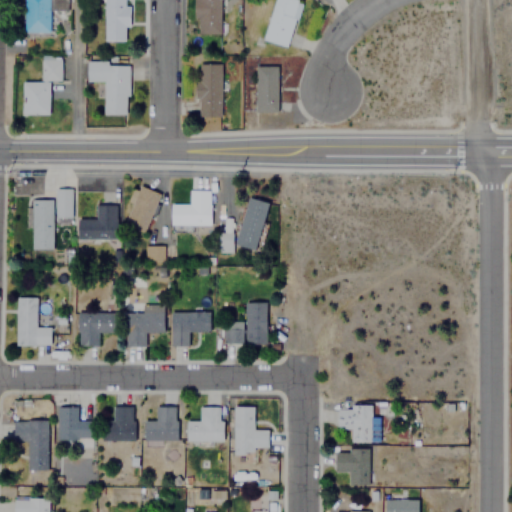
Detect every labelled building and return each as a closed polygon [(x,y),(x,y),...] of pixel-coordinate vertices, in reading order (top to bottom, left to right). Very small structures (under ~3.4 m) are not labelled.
[(49,32),(49,0),(23,0),(23,32),(49,32)] [(103,1),(103,41),(128,41),(127,0),(97,0),(97,1),(103,1)] [(194,0),(195,28),(220,27),(220,0),(194,0)] [(287,47),(300,0),(273,0),(263,40),(287,47)] [(48,81),(59,81),(59,55),(40,55),(40,81),(20,81),(20,115),(48,115),(48,81)] [(103,114),(127,114),(127,62),(86,62),(86,81),(103,81),(103,114)] [(196,63),(195,118),(221,118),(221,63),(196,63)] [(255,113),(277,113),(278,66),(256,66),(255,113)] [(145,232),(159,194),(137,185),(122,223),(145,232)] [(70,188),(55,188),(55,207),(70,207),(70,188)] [(210,225),(210,190),(189,190),(189,205),(170,205),(170,225),(210,225)] [(267,202),(246,197),(235,246),(256,251),(267,202)] [(30,200),(30,249),(52,249),(52,200),(30,200)] [(76,219),(76,240),(116,239),(115,205),(95,205),(95,219),(76,219)] [(35,327),(35,297),(13,297),(13,345),(49,345),(49,327),(35,327)] [(266,342),(265,300),(243,300),(244,322),(222,322),(222,343),(266,342)] [(170,344),(187,344),(187,331),(209,331),(209,310),(170,310),(170,344)] [(97,345),(97,332),(116,332),(116,312),(77,312),(77,345),(97,345)] [(124,345),(144,345),(144,332),(163,332),(163,312),(124,312),(124,345)] [(101,420),(101,439),(133,439),(133,405),(112,405),(112,420),(101,420)] [(143,420),(143,439),(176,439),(176,405),(155,405),(155,420),(143,420)] [(186,419),(186,441),(221,441),(221,405),(198,405),(198,419),(186,419)] [(253,405),(233,405),(233,454),(253,454),(253,447),(267,447),(267,429),(252,429),(253,405)] [(377,441),(377,417),(370,417),(370,405),(336,405),(336,428),(349,428),(349,441),(377,441)] [(90,438),(90,420),(77,420),(77,406),(57,406),(57,438),(90,438)] [(25,469),(46,469),(46,420),(13,420),(13,441),(25,441),(25,469)] [(368,485),(368,448),(334,448),(334,471),(347,471),(347,485),(368,485)] [(47,511),(47,497),(12,497),(12,511),(47,511)] [(384,511),(417,511),(417,499),(384,499),(384,511)]
